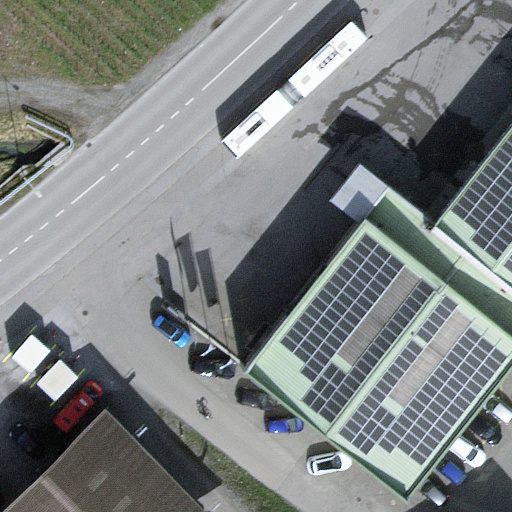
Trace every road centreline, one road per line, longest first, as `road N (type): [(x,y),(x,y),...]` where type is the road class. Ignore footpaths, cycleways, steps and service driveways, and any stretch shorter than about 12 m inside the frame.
road 1 (unknown): [(53,215),(292,458),(395,511)]
road 2 (secondary): [(0,260),(298,0)]
